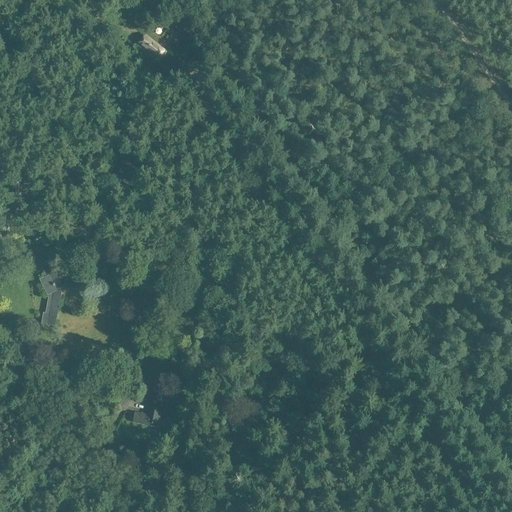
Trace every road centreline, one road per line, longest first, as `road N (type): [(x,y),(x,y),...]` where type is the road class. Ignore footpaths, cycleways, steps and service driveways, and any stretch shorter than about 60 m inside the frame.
road 1 (track): [(170,0),(511,473)]
road 2 (track): [(0,407),(207,511)]
road 3 (track): [(511,107),(435,0)]
